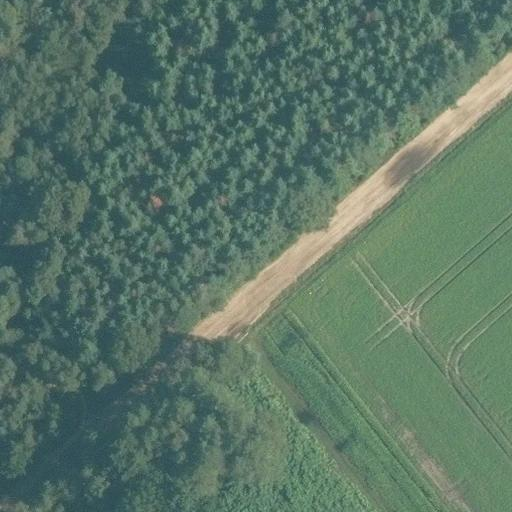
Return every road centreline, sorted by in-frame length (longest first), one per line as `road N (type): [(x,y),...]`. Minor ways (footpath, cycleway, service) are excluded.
road 1 (track): [(0,511),(511,71)]
road 2 (track): [(226,321),(377,511)]
road 3 (track): [(0,344),(96,434)]
